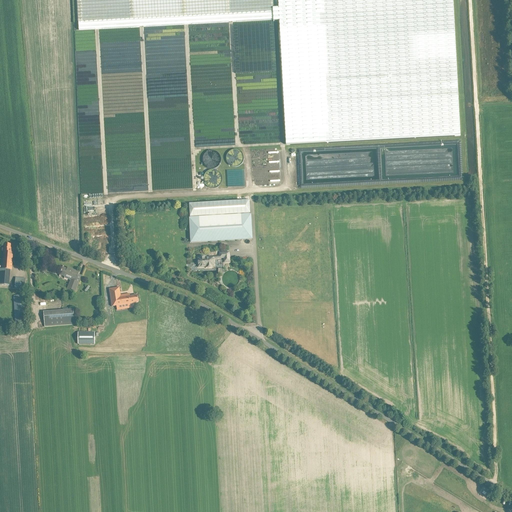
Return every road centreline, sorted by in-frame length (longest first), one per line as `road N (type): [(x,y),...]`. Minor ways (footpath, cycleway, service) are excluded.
road 1 (unclassified): [(511,494),(199,303),(0,226)]
road 2 (track): [(492,483),(469,0)]
